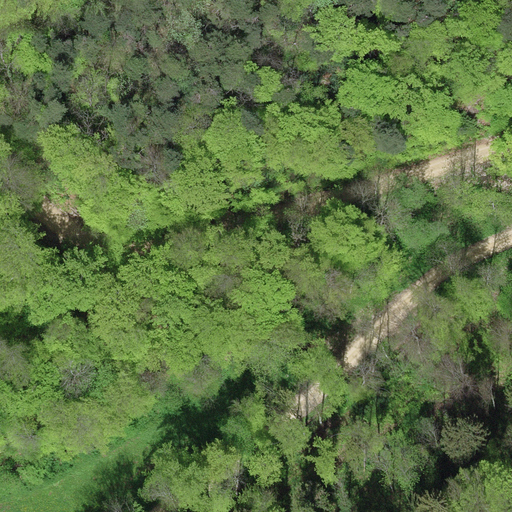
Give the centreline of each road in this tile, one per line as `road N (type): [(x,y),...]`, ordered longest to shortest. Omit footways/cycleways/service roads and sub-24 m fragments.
road 1 (track): [(511,143),(185,240),(130,247),(95,244),(48,219),(0,156)]
road 2 (track): [(149,511),(415,291),(511,234)]
